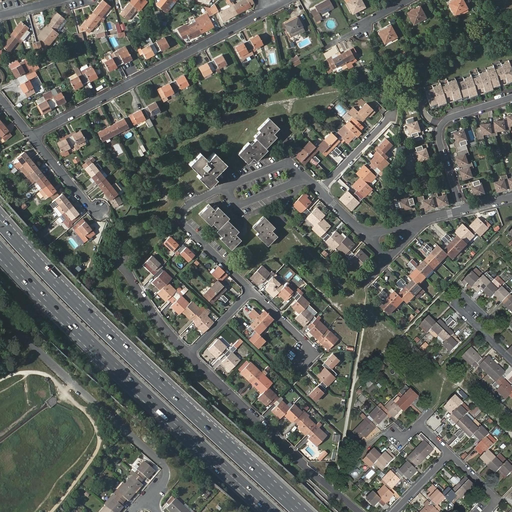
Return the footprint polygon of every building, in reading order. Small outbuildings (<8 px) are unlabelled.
[(103,0),(93,12),(103,20),(103,21),(105,19),(103,16),(111,7),(103,0)] [(131,0),(129,2),(140,11),(141,9),(139,7),(144,0),(131,0)] [(144,0),(139,7),(141,9),(147,2),(144,0)] [(172,0),(159,0),(156,4),(167,13),(170,9),(167,7),(172,0)] [(176,1),(175,0),(172,0),(167,7),(170,9),(176,1)] [(223,22),(237,14),(229,0),(226,0),(230,6),(218,13),(223,22)] [(229,0),(237,14),(251,7),(250,5),(254,3),(252,0),(241,0),(234,4),(233,2),(234,1),(233,0),(229,0)] [(322,18),(320,15),(333,8),(328,0),(326,0),(315,6),(316,8),(318,11),(312,14),(317,24),(321,22),(320,20),(322,18)] [(344,0),(352,13),(365,7),(361,0),(344,0)] [(460,12),(467,8),(462,0),(454,0),(448,3),(454,14),(460,12)] [(140,11),(129,2),(120,14),(128,20),(136,11),(138,12),(140,11)] [(214,4),(210,7),(213,14),(218,11),(214,4)] [(210,7),(204,6),(210,16),(213,14),(210,7)] [(420,6),(407,13),(413,24),(425,17),(420,6)] [(103,20),(93,12),(81,27),(89,33),(100,20),(102,22),(103,21),(103,20)] [(47,24),(55,30),(65,19),(57,13),(47,24)] [(195,19),(197,24),(202,33),(214,26),(209,18),(206,13),(196,19),(196,18),(194,19),(195,19)] [(284,24),(291,36),(300,32),(300,33),(304,31),(301,25),(304,23),(300,16),(284,24)] [(55,30),(57,32),(67,21),(65,19),(55,30)] [(196,22),(195,19),(191,21),(192,23),(187,25),(186,24),(178,28),(183,39),(188,36),(190,39),(202,33),(197,24),(196,22)] [(11,34),(22,42),(23,40),(20,38),(27,30),(28,28),(21,22),(11,34)] [(49,45),(59,33),(57,32),(55,30),(47,24),(37,36),(49,45)] [(109,27),(110,34),(118,32),(117,30),(116,25),(109,27)] [(378,32),(384,43),(396,36),(390,25),(378,32)] [(29,32),(27,30),(20,38),(23,40),(29,32)] [(20,44),(22,42),(11,34),(1,46),(9,52),(18,42),(20,44)] [(246,41),(253,52),(261,48),(259,46),(263,44),(258,35),(246,41)] [(153,43),(158,52),(169,46),(164,37),(153,43)] [(146,58),(158,52),(153,43),(152,43),(150,39),(146,41),(147,42),(140,46),(146,58)] [(242,60),(253,54),(253,52),(246,41),(235,47),(240,56),(242,60)] [(42,48),(40,42),(36,43),(38,50),(39,52),(47,50),(47,47),(42,48)] [(125,45),(113,52),(120,65),(132,58),(125,45)] [(353,47),(341,54),(348,67),(349,68),(353,66),(350,60),(358,55),(353,47)] [(120,65),(113,52),(104,56),(106,60),(104,62),(108,71),(120,65)] [(341,54),(340,52),(326,59),(332,70),(336,68),(338,72),(348,67),(341,54)] [(222,55),(210,61),(217,74),(221,72),(219,68),(226,64),(222,55)] [(280,65),(282,68),(299,59),(297,55),(280,65)] [(511,58),(425,86),(428,98),(432,108),(462,98),(463,100),(494,90),(493,88),(511,81),(511,58)] [(327,72),(332,70),(326,59),(322,62),(327,72)] [(217,74),(210,61),(199,67),(203,76),(207,74),(209,78),(217,74)] [(11,69),(17,81),(33,72),(31,68),(24,72),(20,64),(11,69)] [(91,65),(80,71),(86,83),(97,77),(91,65)] [(86,83),(80,71),(77,66),(73,69),(76,73),(68,77),(74,89),(86,83)] [(26,97),(35,92),(28,80),(36,76),(33,72),(17,81),(26,97)] [(184,75),(172,81),(177,90),(189,84),(184,75)] [(177,90),(172,81),(157,89),(164,101),(168,100),(166,96),(173,92),(175,96),(179,94),(177,90)] [(46,92),(54,107),(66,101),(61,92),(53,96),(50,90),(46,92)] [(42,113),(54,107),(46,92),(43,94),(46,100),(38,104),(42,113)] [(155,102),(144,108),(150,119),(151,120),(155,118),(153,115),(160,111),(155,102)] [(332,132),(317,147),(310,140),(296,156),(304,164),(309,158),(311,160),(311,161),(315,165),(321,160),(316,155),(315,156),(313,154),(319,149),(325,155),(331,149),(333,151),(332,152),(337,157),(342,151),(337,146),(337,147),(335,145),(343,138),(348,143),(364,126),(359,121),(361,119),(362,120),(373,108),(367,102),(359,111),(356,114),(353,111),(351,114),(353,116),(345,124),(338,132),(335,129),(332,132)] [(348,111),(351,114),(353,111),(356,114),(359,111),(353,106),(348,111)] [(150,119),(144,108),(129,116),(134,125),(146,119),(147,121),(150,119)] [(511,115),(507,116),(507,118),(503,119),(503,121),(504,125),(505,130),(511,129),(510,124),(511,124),(511,115)] [(255,138),(250,143),(248,141),(237,153),(247,163),(253,157),(256,160),(267,149),(265,147),(276,135),(272,132),(278,127),(268,117),(257,128),(259,130),(253,136),(255,138)] [(413,117),(407,119),(408,123),(407,123),(410,132),(412,136),(424,132),(422,128),(419,129),(416,120),(415,121),(413,117)] [(110,125),(115,134),(128,127),(124,118),(110,125)] [(503,121),(494,122),(494,124),(490,124),(491,132),(491,135),(497,135),(497,130),(504,129),(504,125),(503,121)] [(2,123),(0,123),(0,135),(5,141),(12,135),(2,123)] [(490,124),(480,125),(480,127),(476,127),(477,139),(483,138),(483,133),(491,132),(490,124)] [(102,141),(115,134),(110,125),(97,132),(102,141)] [(76,133),(68,137),(73,145),(76,150),(80,148),(77,143),(85,139),(80,130),(76,133)] [(453,143),(454,147),(457,146),(466,143),(465,139),(462,130),(453,133),(456,142),(453,143)] [(61,141),(57,143),(62,152),(60,152),(63,157),(69,154),(66,149),(73,145),(68,137),(68,135),(64,137),(65,139),(61,141)] [(386,138),(375,149),(379,153),(381,156),(386,160),(388,157),(384,153),(392,145),(386,138)] [(415,150),(418,159),(428,156),(425,147),(428,146),(427,142),(415,146),(416,150),(415,150)] [(455,156),(458,166),(460,165),(466,163),(463,156),(468,154),(467,148),(456,152),(457,156),(455,156)] [(14,159),(20,167),(30,159),(24,151),(14,159)] [(188,163),(199,174),(197,176),(208,187),(221,173),(219,170),(225,163),(213,151),(206,159),(199,152),(188,163)] [(381,156),(379,153),(371,161),(376,166),(373,168),(378,173),(389,163),(386,160),(381,156)] [(93,157),(90,159),(82,165),(91,176),(98,170),(92,163),(95,160),(93,157)] [(19,168),(26,176),(37,167),(30,159),(20,167),(19,168)] [(459,170),(462,179),(470,176),(468,169),(473,167),(471,162),(466,163),(460,165),(461,169),(459,170)] [(121,165),(117,168),(123,174),(126,171),(121,165)] [(365,165),(357,173),(361,177),(368,184),(376,176),(378,179),(381,176),(378,173),(373,168),(371,166),(369,169),(365,165)] [(26,176),(32,183),(35,181),(43,175),(37,167),(26,176)] [(102,175),(98,170),(91,176),(97,184),(105,178),(102,175)] [(501,181),(494,183),(496,191),(505,188),(505,186),(509,185),(507,179),(506,174),(500,176),(501,181)] [(49,182),(43,175),(35,181),(42,188),(49,182)] [(368,184),(361,177),(353,185),(357,190),(355,192),(362,199),(372,188),(368,184)] [(97,184),(103,192),(111,185),(107,180),(105,178),(97,184)] [(478,179),(466,183),(467,187),(470,186),(473,195),(482,192),(479,183),(478,179)] [(49,182),(42,188),(39,191),(43,196),(46,194),(48,196),(56,191),(49,182)] [(111,185),(103,192),(110,200),(118,194),(111,185)] [(362,199),(355,192),(352,195),(348,190),(340,198),(351,209),(362,199)] [(56,191),(49,196),(53,200),(59,195),(56,191)] [(436,192),(430,194),(431,199),(433,205),(437,204),(437,206),(447,203),(445,195),(437,197),(436,192)] [(118,194),(110,200),(111,202),(119,198),(118,194)] [(312,228),(334,249),(336,246),(358,267),(368,257),(360,249),(354,254),(350,249),(355,244),(346,236),(344,239),(335,231),(330,236),(325,231),(331,226),(322,218),(324,215),(316,207),(311,212),(306,207),(311,202),(303,194),(293,204),(315,225),(312,228)] [(422,196),(416,197),(419,208),(423,207),(424,209),(433,207),(431,199),(423,201),(422,196)] [(410,211),(414,210),(411,197),(407,199),(407,198),(397,200),(400,210),(409,207),(410,211)] [(56,206),(62,214),(72,205),(66,198),(56,206)] [(114,207),(122,202),(119,198),(111,202),(114,207)] [(212,223),(217,228),(215,230),(221,236),(219,238),(230,249),(240,239),(234,234),(237,230),(226,219),(229,217),(217,206),(214,209),(209,203),(199,214),(210,225),(212,223)] [(72,205),(62,214),(66,218),(68,221),(78,213),(79,213),(72,205)] [(66,218),(63,220),(68,227),(80,216),(78,213),(68,221),(66,218)] [(252,227),(258,232),(256,234),(267,245),(277,235),(272,230),(275,227),(263,216),(252,227)] [(456,253),(457,254),(458,256),(462,252),(459,249),(477,231),(480,234),(491,223),(486,218),(484,221),(478,216),(468,227),(463,223),(455,231),(458,234),(453,239),(451,238),(452,237),(447,232),(441,238),(446,242),(447,242),(449,243),(443,249),(438,244),(433,250),(431,248),(432,247),(427,242),(422,248),(427,253),(428,252),(429,253),(424,259),(418,265),(417,263),(418,262),(413,257),(407,263),(412,268),(413,267),(415,269),(409,275),(412,278),(407,283),(405,282),(406,281),(401,276),(396,282),(401,287),(401,286),(403,287),(398,293),(394,290),(389,295),(387,294),(388,293),(383,288),(378,293),(382,298),(383,298),(385,299),(380,305),(388,313),(403,298),(406,301),(414,294),(418,298),(425,290),(418,283),(425,275),(428,277),(435,270),(432,268),(440,260),(447,253),(452,257),(456,253)] [(74,229),(85,221),(83,218),(72,226),(74,229)] [(95,234),(85,221),(74,229),(84,242),(95,234)] [(163,243),(174,253),(176,251),(180,254),(187,262),(193,255),(182,245),(180,247),(169,237),(163,243)] [(151,255),(142,265),(149,272),(152,268),(156,272),(161,268),(162,266),(151,255)] [(84,259),(79,264),(80,266),(85,270),(91,263),(88,260),(87,262),(84,259)] [(251,274),(252,275),(255,278),(254,278),(257,281),(260,283),(265,278),(270,283),(265,288),(273,297),(278,293),(286,301),(291,296),(296,301),(291,306),(299,314),(295,318),(304,326),(309,321),(311,323),(313,326),(309,331),(317,339),(322,334),(325,336),(319,341),(328,349),(338,339),(318,321),(316,318),(314,316),(305,308),(308,305),(309,304),(301,296),(295,290),(287,283),(283,286),(272,276),(275,273),(272,270),(269,273),(261,265),(251,274)] [(226,274),(218,266),(215,268),(210,273),(217,280),(202,295),(210,303),(216,298),(218,299),(217,300),(222,305),(227,299),(222,294),(221,295),(220,293),(228,285),(223,280),(222,281),(220,280),(226,274)] [(483,275),(476,267),(472,271),(480,279),(483,275)] [(172,278),(161,268),(156,272),(154,275),(157,278),(152,282),(160,290),(158,293),(166,300),(171,295),(174,298),(176,300),(171,306),(180,313),(182,311),(190,319),(195,314),(197,317),(200,319),(195,324),(204,333),(213,322),(206,315),(202,312),(200,309),(191,301),(189,303),(181,295),(176,290),(168,282),(172,278)] [(472,271),(461,282),(465,285),(468,282),(469,284),(472,286),(476,283),(480,279),(472,271)] [(483,275),(490,283),(494,279),(486,272),(483,275)] [(476,283),(483,290),(490,283),(483,275),(480,279),(476,283)] [(502,286),(505,284),(497,276),(494,279),(502,286)] [(490,283),(483,290),(491,298),(495,294),(502,286),(494,279),(490,283)] [(495,294),(502,301),(507,296),(510,294),(511,291),(511,290),(505,284),(502,286),(495,294)] [(178,287),(176,290),(181,295),(184,292),(178,287)] [(295,290),(301,296),(303,293),(298,288),(295,290)] [(507,296),(502,301),(511,311),(511,296),(510,299),(507,296)] [(204,304),(200,309),(202,312),(206,315),(210,310),(204,304)] [(316,313),(308,305),(305,308),(314,316),(316,313)] [(272,318),(264,310),(258,316),(256,314),(257,313),(253,309),(250,311),(247,314),(252,319),(253,318),(255,320),(249,326),(246,329),(251,334),(252,333),(253,335),(249,340),(257,348),(264,340),(257,334),(272,318)] [(437,323),(429,316),(422,323),(430,331),(432,328),(437,323)] [(439,335),(453,321),(451,318),(446,323),(447,324),(446,325),(440,320),(437,323),(432,328),(439,335)] [(446,342),(454,334),(449,329),(451,327),(452,328),(456,323),(453,321),(439,335),(446,342)] [(430,331),(422,323),(420,326),(427,333),(430,331)] [(430,331),(437,338),(439,335),(432,328),(430,331)] [(457,337),(454,334),(446,342),(443,345),(451,352),(461,342),(456,337),(457,337)] [(208,349),(217,358),(222,352),(227,357),(222,362),(230,370),(240,360),(232,353),(229,350),(218,339),(208,349)] [(238,341),(229,350),(232,353),(241,343),(238,341)] [(478,364),(483,358),(472,348),(463,357),(472,365),(475,361),(478,364)] [(318,377),(323,382),(320,384),(309,396),(315,402),(326,390),(325,389),(335,378),(334,377),(337,374),(331,368),(339,360),(333,354),(322,365),(325,369),(318,377)] [(489,374),(498,365),(490,357),(485,361),(483,358),(478,364),(474,367),(476,369),(480,366),(489,374)] [(238,370),(241,372),(249,363),(247,361),(238,370)] [(271,411),(279,419),(283,415),(292,423),(293,421),(297,418),(299,420),(302,423),(298,426),(297,428),(305,436),(306,435),(310,431),(313,433),(309,438),(308,438),(316,446),(326,436),(318,428),(315,426),(307,418),(304,415),(301,413),(293,405),(288,409),(267,388),(271,384),(264,377),(260,374),(249,363),(241,372),(239,373),(248,382),(253,376),(255,378),(258,381),(253,386),(261,394),(257,398),(266,407),(271,402),(273,404),(276,406),(271,411)] [(382,365),(377,370),(380,373),(385,368),(382,365)] [(499,384),(504,379),(502,377),(506,373),(498,365),(489,374),(496,381),(492,385),(495,388),(499,384)] [(511,392),(511,386),(504,379),(499,384),(501,387),(498,390),(506,399),(510,395),(511,392)] [(404,397),(412,404),(419,396),(412,389),(411,390),(406,386),(400,392),(404,397)] [(402,409),(404,411),(412,404),(404,397),(400,392),(397,395),(393,400),(402,409)] [(456,411),(463,403),(455,396),(448,403),(453,408),(456,411)] [(382,411),(387,416),(389,413),(394,417),(402,409),(393,400),(392,400),(382,411)] [(453,408),(448,403),(444,407),(449,412),(453,408)] [(456,411),(450,417),(453,420),(454,419),(455,420),(454,421),(457,424),(465,416),(468,413),(470,411),(463,403),(456,411)] [(371,422),(376,427),(387,416),(382,411),(378,406),(369,415),(370,416),(373,419),(371,422)] [(304,410),(301,413),(304,415),(307,418),(310,416),(304,410)] [(475,420),(468,413),(465,416),(472,423),(475,420)] [(465,416),(457,424),(463,429),(461,431),(460,430),(455,434),(458,437),(472,423),(465,416)] [(366,437),(376,427),(371,422),(367,418),(366,417),(363,419),(364,420),(353,432),(360,440),(364,436),(366,437)] [(482,427),(475,420),(472,423),(479,430),(482,427)] [(472,423),(458,437),(461,440),(465,435),(464,435),(466,433),(471,437),(474,435),(479,430),(472,423)] [(488,436),(489,434),(482,427),(479,430),(474,435),(482,442),(486,438),(488,436)] [(425,458),(436,447),(422,433),(419,436),(424,441),(416,449),(425,458)] [(482,442),(475,449),(478,452),(480,450),(481,452),(480,453),(483,456),(488,451),(496,443),(492,439),(490,442),(486,438),(482,442)] [(364,461),(371,467),(375,463),(382,456),(379,453),(378,454),(377,453),(378,452),(374,448),(367,456),(368,457),(364,461)] [(392,452),(389,449),(382,456),(375,463),(379,467),(381,466),(384,469),(389,464),(395,457),(392,454),(389,458),(387,456),(391,453),(392,452)] [(415,468),(425,458),(416,449),(408,458),(412,461),(410,463),(415,468)] [(483,456),(481,458),(488,466),(496,458),(488,451),(483,456)] [(507,462),(502,457),(498,460),(496,458),(488,466),(496,473),(500,469),(503,465),(507,462)] [(397,472),(402,477),(405,475),(409,479),(417,471),(415,468),(410,463),(408,461),(397,472)] [(136,474),(142,479),(144,476),(147,478),(154,470),(145,462),(138,470),(138,471),(136,474)] [(500,469),(507,477),(511,473),(511,471),(511,466),(507,462),(503,465),(500,469)] [(371,469),(365,476),(369,480),(375,473),(371,469)] [(386,483),(392,488),(402,477),(397,472),(395,475),(391,471),(383,479),(386,483)] [(125,484),(135,492),(142,484),(139,482),(142,479),(136,474),(135,473),(125,484)] [(469,491),(475,484),(467,476),(462,481),(460,479),(461,478),(457,474),(454,476),(469,491)] [(459,494),(462,498),(469,491),(454,476),(451,479),(456,484),(457,483),(459,485),(454,490),(459,494)] [(122,481),(113,493),(116,495),(125,484),(122,481)] [(382,499),(386,503),(394,495),(389,491),(392,488),(386,483),(376,494),(382,499)] [(117,496),(123,501),(125,498),(128,500),(135,492),(125,484),(116,495),(117,496)] [(436,487),(433,484),(429,489),(432,492),(428,496),(433,500),(430,502),(435,507),(446,497),(436,487)] [(454,490),(450,486),(445,492),(443,490),(444,489),(439,485),(436,487),(446,497),(451,502),(459,494),(454,490)] [(376,494),(374,492),(366,500),(374,507),(378,502),(382,499),(376,494)] [(103,504),(106,506),(113,498),(114,499),(117,496),(116,495),(113,493),(103,504)] [(106,506),(112,511),(117,511),(122,506),(120,504),(123,501),(117,496),(114,499),(113,498),(106,506)] [(172,496),(165,502),(168,505),(166,507),(170,511),(176,511),(183,505),(175,498),(174,498),(172,496)] [(430,502),(428,500),(423,505),(426,507),(420,511),(438,511),(439,511),(435,507),(430,502)]
